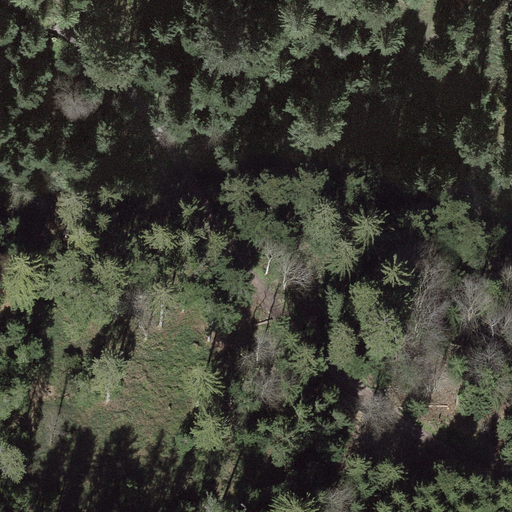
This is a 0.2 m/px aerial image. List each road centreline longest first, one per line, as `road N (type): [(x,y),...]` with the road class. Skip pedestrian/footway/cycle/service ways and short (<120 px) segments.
road 1 (track): [(11,0),(75,38),(107,72),(241,270),(306,347),(376,412),(511,484)]
road 2 (track): [(511,187),(480,166),(440,92),(440,0)]
road 3 (track): [(368,511),(489,474)]
